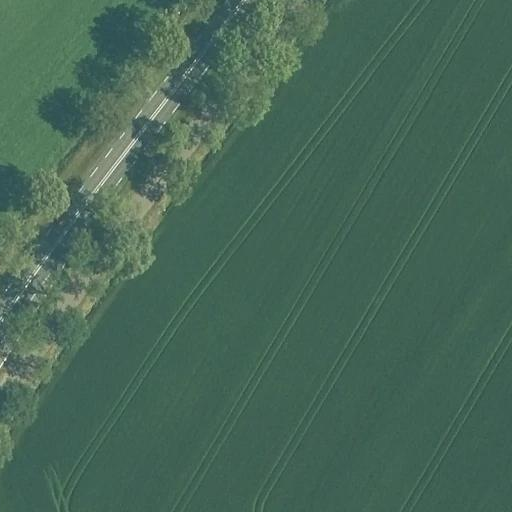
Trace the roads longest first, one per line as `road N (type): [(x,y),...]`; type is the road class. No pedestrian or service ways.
road 1 (unclassified): [(0,404),(300,0)]
road 2 (primary): [(0,324),(246,0)]
